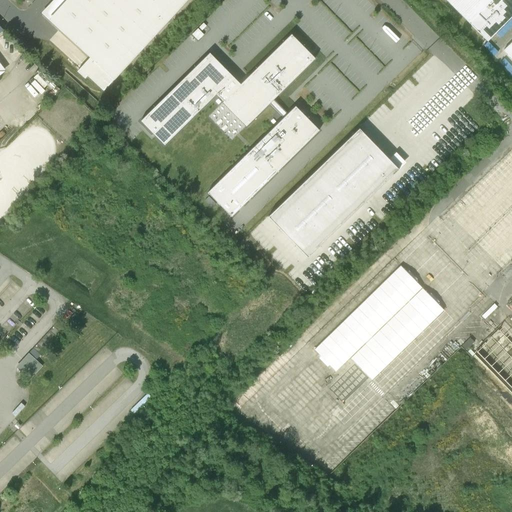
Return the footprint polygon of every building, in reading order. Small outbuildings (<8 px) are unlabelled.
[(57,0),(44,15),(90,58),(77,72),(84,79),(87,77),(103,92),(187,0),(57,0)] [(445,0),(469,23),(492,0),(445,0)] [(511,0),(492,0),(469,23),(488,42),(511,17),(511,0)] [(222,103),(246,127),(269,104),(273,100),(315,59),(291,35),(240,85),(223,102),(222,103)] [(233,78),(209,54),(140,122),(164,146),(216,95),(223,102),(240,85),(233,78)] [(18,111),(36,98),(32,93),(14,106),(18,111)] [(269,104),(283,118),(287,114),(273,100),(269,104)] [(207,193),(231,217),(319,131),(295,107),(287,114),(283,118),(207,193)] [(398,170),(358,129),(268,217),(307,258),(398,170)] [(497,275),(511,258),(511,252),(510,255),(505,250),(489,268),(497,275)] [(33,349),(42,357),(66,331),(57,323),(33,349)]
